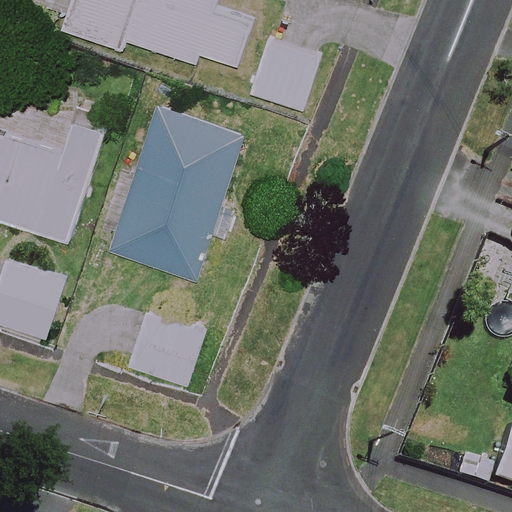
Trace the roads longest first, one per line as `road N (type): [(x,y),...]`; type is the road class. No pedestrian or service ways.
road 1 (residential): [(466,0),(257,511)]
road 2 (residential): [(0,429),(255,511)]
